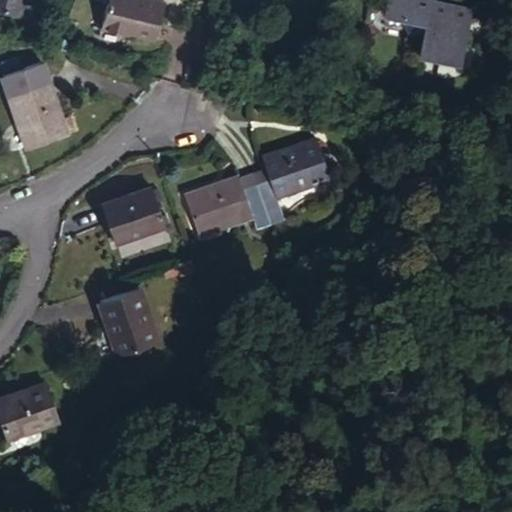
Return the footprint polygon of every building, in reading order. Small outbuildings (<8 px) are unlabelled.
[(0,0),(0,9),(20,15),(23,0),(0,0)] [(165,0),(107,0),(101,28),(128,34),(130,32),(157,37),(165,0)] [(421,53),(462,63),(475,10),(434,0),(389,0),(387,12),(428,22),(421,53)] [(66,134),(48,81),(8,93),(27,146),(66,134)] [(269,169),(254,174),(270,223),(285,218),(277,194),(331,175),(317,138),(264,156),(269,169)] [(270,223),(254,174),(240,179),(239,176),(186,194),(198,232),(252,214),(258,227),(270,223)] [(165,223),(152,187),(102,204),(115,240),(165,223)] [(157,341),(137,287),(101,300),(119,353),(157,341)] [(58,420),(45,382),(0,398),(0,415),(8,437),(58,420)]
